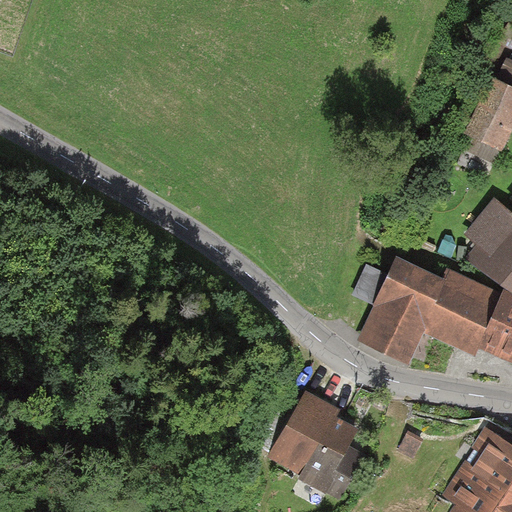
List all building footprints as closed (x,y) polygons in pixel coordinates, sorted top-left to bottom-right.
[(511,61),(508,60),(497,81),(491,78),(463,136),(474,141),(469,152),(493,164),(500,151),(503,152),(511,133),(511,61)] [(511,293),(511,214),(496,202),(468,236),(481,247),(469,262),(502,289),(511,293)] [(475,358),(479,350),(504,294),(448,266),(442,278),(399,259),(391,276),(368,265),(352,294),(376,306),(358,341),(410,366),(415,356),(424,361),(435,338),(475,358)] [(511,294),(506,291),(504,294),(479,350),(511,364),(511,294)] [(341,413),(305,393),(269,456),(302,475),(299,480),(339,502),(365,457),(349,448),(358,431),(337,419),(341,413)] [(511,511),(511,445),(487,428),(440,495),(454,504),(448,511),(511,511)] [(423,439),(409,432),(400,450),(414,457),(423,439)]
